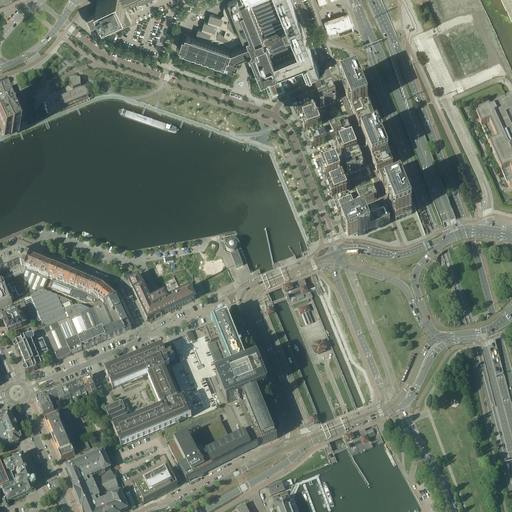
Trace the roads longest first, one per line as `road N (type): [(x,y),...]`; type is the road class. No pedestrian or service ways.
road 1 (trunk): [(362,23),(466,311),(511,489)]
road 2 (trunk): [(511,388),(472,244),(376,7)]
road 3 (primary): [(464,233),(450,216),(376,7)]
road 4 (residential): [(272,115),(104,55),(61,21)]
road 5 (primary): [(362,23),(449,238)]
road 6 (residential): [(330,80),(384,202),(330,225)]
road 7 (residential): [(143,339),(118,285),(18,244),(0,251)]
road 8 (secondary): [(332,256),(389,407)]
road 9 (secondary): [(240,304),(286,424),(281,450)]
road 10 (secondary): [(306,441),(252,299)]
road 11 (tertiary): [(400,401),(350,267)]
road 12 (residential): [(279,451),(260,451),(157,511)]
road 13 (secondary): [(279,451),(162,511)]
road 14 (residential): [(27,389),(143,339)]
road 15 (secondary): [(201,511),(306,441)]
